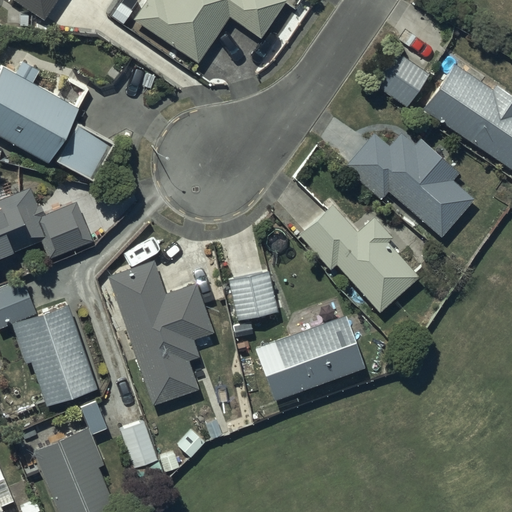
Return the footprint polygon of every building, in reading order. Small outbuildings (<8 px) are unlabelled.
[(15,0),(44,18),(55,0),(15,0)] [(145,0),(134,18),(198,60),(228,15),(260,36),(283,0),(145,0)] [(399,54),(377,86),(405,106),(426,76),(421,72),(423,69),(399,54)] [(0,65),(0,136),(49,163),(78,107),(31,82),(38,69),(21,60),(14,73),(0,65)] [(452,62),(421,108),(511,169),(511,93),(497,83),(493,90),(452,62)] [(113,143),(77,123),(56,160),(92,180),(113,143)] [(380,198),(387,190),(439,235),(472,199),(451,181),(458,173),(419,139),(414,145),(400,132),(388,146),(372,132),(343,166),(380,198)] [(0,196),(0,255),(38,239),(47,258),(92,239),(75,199),(43,213),(30,184),(0,196)] [(330,269),(336,263),(379,312),(418,278),(386,242),(391,237),(373,217),(356,232),(332,204),(299,233),(330,269)] [(153,259),(107,275),(151,404),(196,389),(186,358),(197,355),(191,338),(211,332),(194,282),(165,292),(153,259)] [(269,271),(228,279),(236,320),(277,311),(269,271)] [(20,277),(0,285),(0,325),(34,312),(20,277)] [(95,388),(66,303),(11,324),(24,362),(30,360),(45,405),(95,388)] [(362,367),(343,314),(254,346),(272,398),(362,367)] [(164,477),(144,418),(118,427),(132,468),(135,467),(141,485),(164,477)] [(85,428),(33,448),(58,511),(112,511),(89,454),(95,451),(85,428)] [(0,510),(2,510),(0,506),(0,505),(12,501),(0,471),(0,510)]
